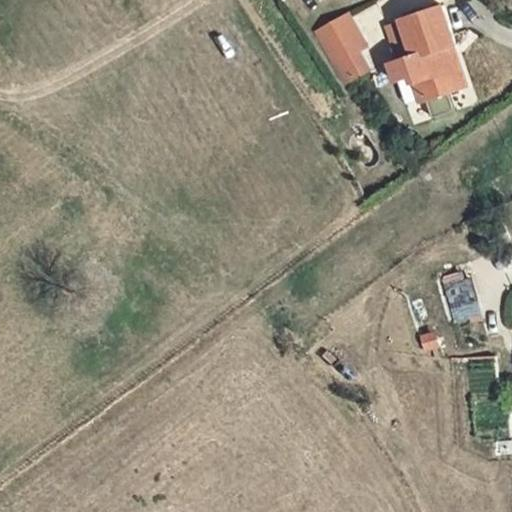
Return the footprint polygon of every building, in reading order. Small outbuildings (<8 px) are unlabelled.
[(392,21),(400,58),(384,60),(381,62),(386,79),(402,76),(409,103),(446,95),(436,55),(443,53),(433,13),(392,21)] [(353,17),(319,24),(331,74),(358,68),(353,47),(361,44),(353,17)] [(375,25),(384,60),(400,58),(392,21),(375,25)] [(501,258),(505,228),(480,225),(477,255),(501,258)] [(443,279),(452,315),(476,309),(467,273),(443,279)]
